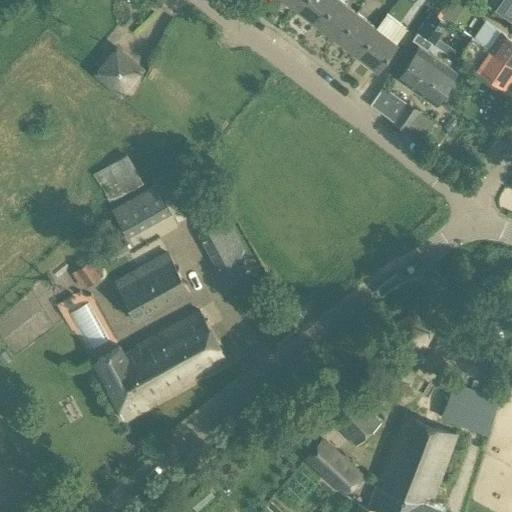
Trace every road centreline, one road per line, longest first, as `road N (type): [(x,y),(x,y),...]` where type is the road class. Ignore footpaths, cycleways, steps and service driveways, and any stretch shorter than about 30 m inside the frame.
road 1 (tertiary): [(101,511),(474,207)]
road 2 (unclassified): [(474,207),(204,0)]
